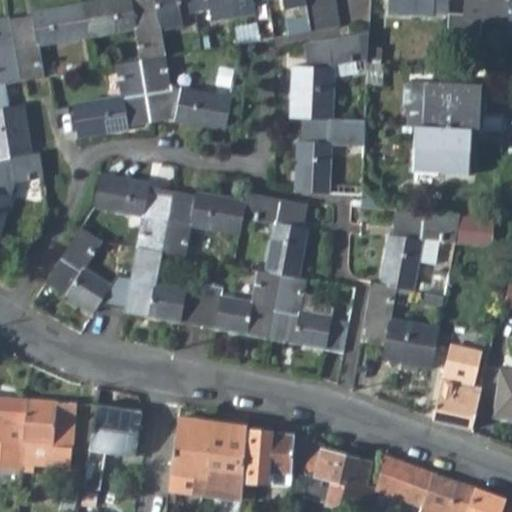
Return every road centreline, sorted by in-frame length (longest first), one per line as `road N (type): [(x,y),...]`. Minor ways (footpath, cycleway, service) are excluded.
road 1 (residential): [(511,477),(339,413),(166,376)]
road 2 (residential): [(166,376),(57,353),(0,322)]
road 3 (residential): [(166,376),(149,511)]
